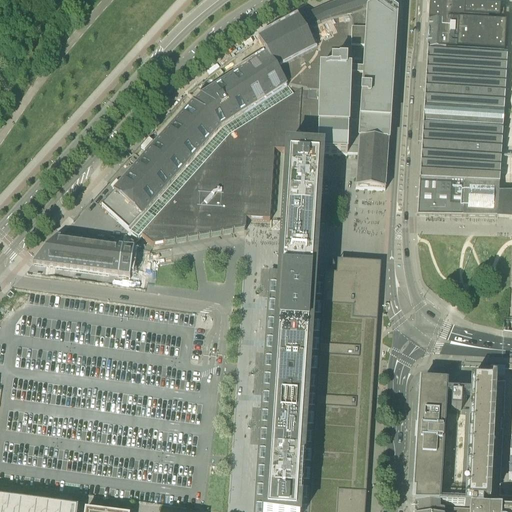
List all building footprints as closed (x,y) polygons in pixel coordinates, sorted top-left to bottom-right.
[(334,5),(332,5),(312,14),(297,20),(298,21),(274,33),(258,42),(259,43),(262,48),(266,57),(201,98),(194,105),(193,105),(113,193),(113,194),(114,194),(102,208),(128,233),(129,232),(138,242),(142,238),(152,248),(162,246),(175,244),(176,244),(176,243),(186,242),(187,242),(187,241),(198,240),(199,240),(199,239),(211,237),(211,238),(213,238),(213,237),(221,235),(221,236),(223,236),(222,235),(227,234),(232,233),(232,234),(233,234),(233,233),(244,231),(245,231),(246,221),(256,222),(257,222),(267,222),(269,222),(270,223),(274,153),(286,153),(322,156),(329,157),(330,157),(350,157),(350,149),(351,137),(351,132),(352,132),(352,129),(352,121),(353,101),(356,55),(357,47),(358,36),(358,26),(359,17),(359,6),(367,0),(346,0),(334,5)] [(396,14),(391,11),(377,0),(367,0),(359,6),(359,17),(358,26),(358,36),(357,47),(356,55),(353,101),(352,121),(352,129),(352,132),(351,132),(351,137),(350,149),(358,149),(358,158),(355,190),(368,191),(382,192),(382,191),(383,191),(385,191),(385,182),(386,177),(386,173),(386,172),(387,165),(387,164),(387,161),(388,147),(388,142),(388,139),(389,131),(390,111),(393,65),(393,58),(394,46),(395,36),(395,27),(396,16),(396,14)] [(427,48),(427,51),(507,55),(509,10),(430,5),(429,7),(429,11),(429,14),(429,20),(429,22),(428,22),(428,25),(428,26),(428,31),(428,34),(428,35),(428,38),(428,40),(427,40),(427,42),(427,48)] [(500,158),(502,135),(507,55),(427,51),(426,51),(426,52),(427,52),(426,59),(426,60),(426,61),(426,62),(426,65),(426,68),(426,69),(425,69),(425,71),(425,72),(426,72),(425,74),(425,77),(425,78),(425,80),(425,81),(425,84),(425,86),(425,87),(424,87),(424,89),(424,90),(424,97),(424,98),(424,99),(423,106),(423,108),(423,112),(423,113),(423,116),(423,119),(422,119),(422,120),(423,120),(422,125),(422,126),(422,127),(422,130),(422,133),(422,134),(421,134),(421,136),(422,136),(421,143),(421,145),(421,146),(421,152),(421,151),(421,152),(420,152),(420,154),(420,155),(421,155),(420,161),(420,162),(420,163),(420,164),(420,170),(419,170),(419,171),(419,173),(419,174),(419,179),(419,180),(419,184),(418,184),(418,185),(419,185),(419,186),(418,192),(418,194),(418,196),(418,197),(418,201),(417,201),(417,202),(418,202),(417,204),(417,206),(417,212),(417,213),(417,214),(417,216),(416,216),(416,218),(418,218),(418,217),(497,218),(506,219),(510,219),(511,219),(511,194),(508,195),(498,194),(499,189),(500,162),(500,158)] [(322,156),(286,153),(282,222),(280,250),(279,277),(277,304),(272,376),(263,511),(311,511),(313,495),(320,376),(326,279),(322,279),(316,279),(318,252),(319,223),(319,216),(322,156)] [(130,279),(134,250),(71,241),(58,239),(57,239),(33,266),(46,268),(130,279)] [(377,322),(379,276),(373,276),(327,273),(326,279),(320,376),(313,495),(311,511),(364,511),(370,432),(373,376),(376,324),(377,322)] [(471,382),(470,394),(446,393),(446,386),(420,384),(413,494),(415,494),(414,506),(418,506),(439,507),(445,507),(464,508),(470,508),(482,508),(483,501),(489,502),(494,383),(494,382),(471,381),(471,382)] [(495,429),(503,430),(506,382),(497,381),(495,429)] [(492,473),(501,474),(503,430),(495,429),(492,473)] [(500,503),(500,496),(501,474),(492,473),(491,502),(500,503)] [(0,511),(76,511),(77,510),(38,505),(0,500),(0,511)]
